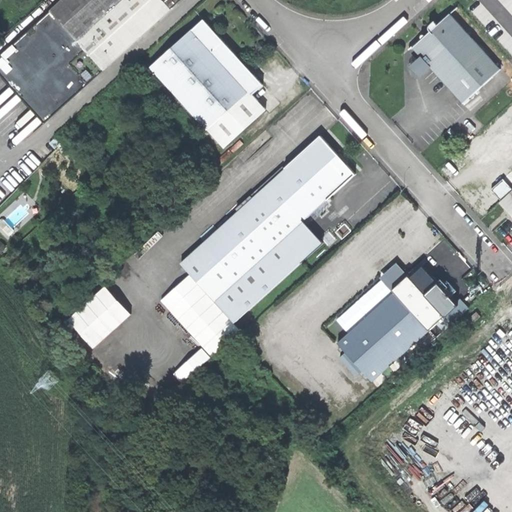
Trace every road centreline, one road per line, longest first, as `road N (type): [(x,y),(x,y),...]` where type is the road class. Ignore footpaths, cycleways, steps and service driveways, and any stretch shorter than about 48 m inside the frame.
road 1 (unclassified): [(324,72),(500,269)]
road 2 (unknown): [(439,201),(285,331)]
road 3 (unknown): [(58,123),(190,0)]
